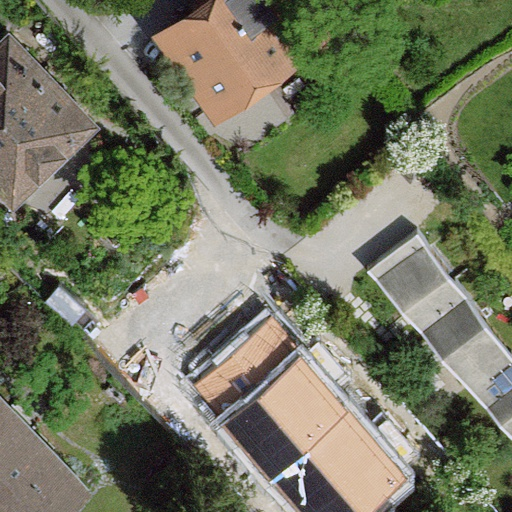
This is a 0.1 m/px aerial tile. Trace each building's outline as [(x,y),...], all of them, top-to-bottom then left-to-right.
[(307,0),(213,0),(170,31),(219,102),(325,25),(307,0)] [(0,47),(0,175),(15,191),(90,118),(13,35),(0,47)] [(511,346),(421,226),(370,267),(511,425),(511,346)] [(457,461),(388,380),(359,405),(429,485),(457,461)] [(0,396),(0,511),(59,511),(86,487),(0,396)]
